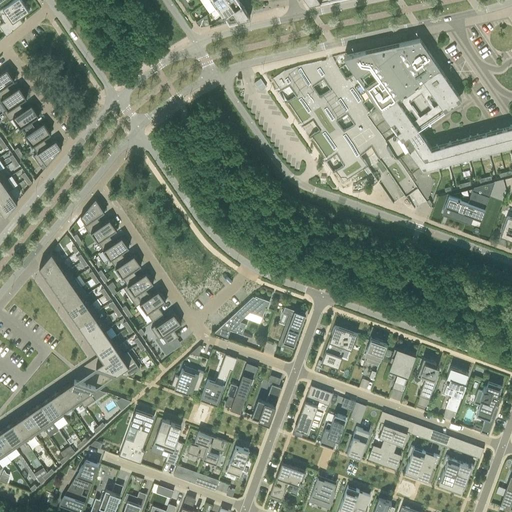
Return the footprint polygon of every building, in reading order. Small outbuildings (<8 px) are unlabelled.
[(3,22),(0,24),(0,26),(3,31),(5,34),(6,36),(22,22),(19,18),(18,16),(22,14),(23,15),(24,14),(29,11),(21,0),(13,0),(2,8),(3,8),(3,9),(3,8),(10,18),(9,19),(3,22)] [(216,9),(228,0),(209,0),(210,0),(216,9)] [(222,17),(225,15),(241,4),(238,0),(228,0),(216,9),(222,17)] [(250,16),(248,13),(241,4),(225,15),(229,22),(250,16)] [(417,38),(346,54),(350,60),(348,61),(355,72),(358,70),(374,94),(372,96),(379,106),(381,105),(403,137),(415,129),(417,128),(418,127),(396,96),(423,78),(444,109),(459,99),(461,98),(452,85),(446,76),(420,38),(417,38)] [(265,74),(265,75),(265,76),(266,77),(277,93),(289,85),(296,95),(284,103),(292,116),(296,122),(296,121),(300,127),(301,128),(312,120),(320,130),(308,138),(308,139),(316,150),(315,151),(319,156),(320,156),(324,162),(336,154),(343,165),(331,173),(343,189),(344,190),(345,190),(346,190),(371,172),(368,167),(367,166),(360,155),(371,147),(379,160),(380,160),(405,196),(417,188),(426,201),(429,199),(428,198),(434,181),(425,169),(423,166),(411,148),(403,137),(381,105),(379,106),(370,113),(363,102),(372,96),(374,94),(358,70),(355,72),(346,78),(339,67),(348,61),(350,60),(346,54),(322,59),(306,64),(305,63),(291,68),(290,67),(288,68),(288,67),(284,68),(284,69),(279,70),(279,69),(267,73),(266,73),(265,74)] [(6,85),(14,79),(7,69),(0,73),(0,89),(6,85)] [(18,103),(26,97),(19,86),(11,92),(6,85),(0,89),(0,98),(0,99),(0,103),(5,110),(3,112),(4,113),(18,103)] [(30,121),(39,115),(31,104),(23,110),(18,103),(4,113),(9,121),(13,118),(20,128),(30,121)] [(43,138),(51,133),(43,122),(35,128),(30,121),(20,128),(32,146),(42,138),(43,138)] [(415,129),(403,137),(411,148),(422,140),(424,139),(425,138),(418,127),(417,128),(415,129)] [(504,127),(494,130),(499,149),(509,147),(504,127)] [(494,130),(484,133),(489,152),(499,149),(494,130)] [(484,133),(473,135),(479,155),(489,152),(484,133)] [(473,135),(463,138),(468,157),(479,155),(473,135)] [(43,138),(32,146),(37,153),(33,155),(40,166),(43,170),(46,166),(60,150),(61,148),(56,140),(47,145),(43,138)] [(422,140),(411,148),(423,166),(428,147),(429,143),(425,138),(424,139),(422,140)] [(463,138),(453,141),(458,160),(468,157),(463,138)] [(453,141),(443,143),(448,163),(458,160),(453,141)] [(428,147),(423,166),(425,169),(426,169),(438,165),(433,146),(431,147),(429,143),(428,147)] [(443,143),(433,146),(438,165),(448,163),(443,143)] [(0,196),(10,190),(14,188),(7,179),(0,183),(0,196)] [(0,209),(5,216),(17,202),(10,190),(0,196),(0,209)] [(448,196),(443,211),(449,213),(448,216),(470,224),(473,217),(481,220),(485,209),(484,209),(489,197),(472,191),(468,203),(448,196)] [(88,232),(101,224),(96,217),(104,211),(95,198),(80,216),(85,223),(83,225),(88,232)] [(511,216),(507,215),(500,235),(511,239),(511,216)] [(103,249),(113,242),(108,235),(117,229),(109,218),(101,224),(88,232),(89,233),(91,232),(103,249)] [(115,267),(125,260),(121,252),(129,247),(121,236),(113,242),(103,249),(115,267)] [(60,264),(64,261),(57,252),(53,254),(51,251),(39,266),(44,274),(60,264)] [(141,265),(134,254),(125,260),(115,267),(127,285),(138,277),(133,270),(141,265)] [(60,264),(44,274),(50,282),(69,269),(64,261),(60,264)] [(56,290),(75,277),(69,269),(50,282),(56,290)] [(150,295),(145,288),(153,283),(146,272),(138,277),(127,285),(123,287),(135,305),(150,295)] [(62,299),(81,286),(75,277),(56,290),(62,299)] [(87,295),(81,286),(62,299),(67,308),(85,296),(87,295)] [(165,300),(158,290),(150,295),(135,305),(136,306),(140,303),(152,321),(163,314),(157,306),(165,300)] [(227,339),(227,338),(230,330),(242,334),(246,323),(240,321),(249,312),(261,317),(260,319),(261,320),(265,307),(267,308),(267,307),(265,307),(267,301),(262,299),(263,298),(255,295),(255,297),(253,296),(212,334),(227,339)] [(73,315),(90,304),(85,296),(67,308),(73,315)] [(79,324),(96,313),(98,311),(92,302),(90,304),(73,315),(79,324)] [(282,342),(292,345),(294,346),(303,320),(305,314),(284,306),(282,313),(289,315),(285,326),(287,327),(282,342)] [(181,323),(173,312),(151,328),(158,339),(162,336),(168,344),(178,337),(173,329),(181,323)] [(84,332),(101,320),(96,313),(79,324),(84,332)] [(90,341),(105,331),(109,328),(103,319),(101,320),(84,332),(90,341)] [(330,337),(321,361),(338,367),(341,360),(338,359),(339,355),(347,358),(352,345),(352,344),(353,344),(357,333),(357,332),(334,324),(334,325),(331,333),(334,334),(333,338),(330,337)] [(95,349),(110,338),(105,331),(90,341),(95,349)] [(101,357),(118,345),(112,337),(110,338),(95,349),(101,357)] [(124,352),(136,344),(132,337),(119,344),(124,352)] [(364,354),(367,356),(365,361),(378,366),(385,345),(382,343),(383,342),(370,337),(364,354)] [(199,344),(190,353),(198,356),(202,345),(199,344)] [(103,368),(124,353),(118,345),(101,357),(103,360),(96,365),(103,368)] [(169,346),(163,350),(166,354),(172,350),(169,346)] [(416,354),(408,351),(407,352),(394,348),(390,360),(391,361),(388,369),(397,373),(407,376),(416,354)] [(139,367),(128,350),(124,353),(103,368),(126,376),(139,367)] [(226,352),(221,365),(230,369),(232,369),(237,357),(226,352)] [(417,374),(427,377),(423,388),(422,388),(419,395),(429,399),(437,378),(438,372),(436,372),(438,366),(435,364),(436,361),(423,357),(417,374)] [(247,361),(242,373),(253,376),(257,365),(247,361)] [(200,398),(217,404),(230,369),(221,365),(215,381),(207,378),(200,398)] [(443,390),(451,392),(452,393),(450,398),(449,397),(445,407),(456,411),(466,383),(464,382),(468,373),(450,366),(445,381),(446,382),(443,390)] [(175,375),(171,385),(175,386),(174,388),(188,393),(189,390),(189,391),(192,392),(193,389),(196,391),(197,391),(204,372),(198,370),(196,373),(195,373),(183,369),(183,370),(181,369),(181,370),(182,371),(180,377),(175,375)] [(240,411),(253,376),(242,373),(238,384),(234,397),(228,395),(225,405),(230,407),(230,408),(240,411)] [(397,373),(394,381),(404,385),(407,376),(397,373)] [(271,383),(278,386),(281,379),(270,375),(268,382),(271,383)] [(359,386),(367,388),(370,380),(362,378),(359,386)] [(78,398),(81,403),(84,407),(95,400),(89,392),(95,388),(74,380),(71,382),(68,384),(78,398)] [(476,414),(485,417),(481,428),(473,426),(472,429),(488,434),(498,406),(494,404),(496,401),(497,401),(499,394),(498,394),(502,385),(488,380),(486,386),(483,386),(482,389),(478,388),(473,402),(479,404),(476,414)] [(402,391),(404,385),(394,381),(392,388),(402,391)] [(226,394),(228,395),(234,397),(238,384),(231,382),(226,394)] [(251,416),(269,423),(282,387),(278,386),(271,383),(265,401),(258,398),(251,416)] [(59,390),(68,404),(69,406),(72,409),(81,403),(78,398),(68,384),(62,388),(59,390)] [(303,431),(307,433),(307,432),(309,429),(319,401),(319,402),(328,405),(329,404),(330,401),(333,393),(312,385),(310,385),(293,431),(301,434),(302,434),(303,431)] [(59,410),(60,412),(69,406),(68,404),(59,390),(53,395),(49,397),(59,410)] [(396,400),(399,392),(392,390),(389,398),(396,400)] [(49,417),(53,422),(63,416),(60,412),(59,410),(49,397),(43,401),(40,403),(49,417)] [(343,397),(340,406),(346,408),(350,399),(343,397)] [(350,399),(346,408),(352,410),(355,401),(350,399)] [(365,405),(355,401),(352,410),(351,412),(352,412),(359,415),(361,416),(365,405)] [(31,409),(40,423),(44,429),(53,422),(49,417),(40,403),(34,407),(31,409)] [(153,420),(154,415),(136,408),(131,421),(139,424),(138,428),(140,428),(136,439),(135,438),(134,441),(128,439),(127,440),(125,439),(119,456),(140,463),(145,451),(142,450),(153,420)] [(21,416),(31,429),(35,435),(44,429),(40,423),(31,409),(25,413),(21,416)] [(352,412),(349,419),(357,421),(359,415),(352,412)] [(327,422),(320,441),(333,446),(336,438),(338,439),(343,425),(345,417),(334,413),(331,423),(327,422)] [(382,464),(399,417),(393,415),(389,425),(381,422),(378,428),(381,429),(378,436),(384,437),(380,447),(373,444),(367,459),(382,464)] [(12,422),(21,436),(25,441),(35,435),(31,429),(21,416),(16,419),(12,422)] [(405,419),(399,417),(382,464),(396,469),(401,455),(393,452),(397,442),(404,445),(409,432),(401,429),(405,419)] [(181,425),(162,418),(154,441),(158,443),(158,442),(165,444),(163,450),(169,452),(167,457),(165,461),(174,464),(182,442),(177,441),(178,438),(175,437),(176,433),(178,434),(181,425)] [(139,424),(131,421),(125,439),(127,440),(128,439),(134,441),(135,438),(136,439),(140,428),(138,428),(139,424)] [(12,442),(16,448),(25,441),(21,436),(12,422),(7,426),(3,429),(12,442)] [(369,431),(356,426),(347,451),(360,456),(369,431)] [(12,442),(3,429),(0,430),(0,444),(2,448),(6,454),(16,448),(12,442)] [(439,432),(432,429),(431,434),(429,439),(436,442),(439,432)] [(211,436),(198,431),(194,440),(200,442),(198,447),(190,444),(187,452),(203,458),(211,436)] [(219,454),(214,452),(216,447),(224,450),(227,441),(211,436),(203,458),(216,463),(219,454)] [(100,449),(102,443),(95,440),(90,445),(100,449)] [(158,443),(154,441),(150,451),(167,457),(169,452),(163,450),(165,444),(158,442),(158,443)] [(466,441),(464,446),(463,451),(469,454),(473,444),(466,441)] [(247,450),(234,445),(226,470),(239,474),(247,450)] [(409,457),(404,472),(415,476),(416,472),(425,451),(411,445),(407,456),(409,457)] [(439,456),(425,451),(416,472),(415,476),(427,480),(432,467),(434,468),(439,456)] [(452,482),(460,460),(445,455),(442,463),(445,464),(439,481),(451,486),(452,482)] [(65,494),(60,503),(67,505),(68,504),(71,505),(70,507),(81,511),(86,497),(80,495),(83,486),(90,488),(98,464),(86,459),(78,471),(79,471),(77,475),(81,477),(78,484),(76,483),(73,492),(75,492),(73,497),(65,494)] [(460,460),(452,482),(463,486),(468,473),(471,473),(474,465),(460,460)] [(275,479),(269,495),(271,496),(282,499),(288,481),(300,485),(301,482),(304,472),(305,470),(287,463),(283,462),(281,461),(275,479)] [(173,475),(185,480),(188,474),(189,469),(177,464),(173,475)] [(194,483),(196,477),(188,474),(185,480),(194,483)] [(511,475),(510,474),(499,505),(509,509),(511,501),(511,500),(511,475)] [(204,480),(202,486),(214,490),(218,479),(206,475),(204,480)] [(325,477),(324,479),(318,477),(319,475),(318,475),(308,501),(309,501),(310,500),(329,507),(328,508),(329,509),(335,492),(333,491),(336,481),(325,477)] [(196,477),(194,483),(202,486),(204,480),(196,477)] [(108,511),(110,509),(114,510),(114,508),(115,508),(123,485),(115,482),(112,490),(105,488),(103,494),(101,493),(99,499),(95,497),(94,501),(89,511),(108,511)] [(350,511),(358,493),(359,490),(347,485),(339,508),(350,511),(349,511),(350,511)] [(234,490),(228,488),(226,494),(232,497),(234,490)] [(364,511),(370,494),(359,490),(358,493),(350,511),(366,511),(364,511)] [(139,511),(147,494),(139,491),(135,502),(127,499),(124,508),(122,511),(139,511)] [(185,498),(182,506),(179,511),(197,511),(191,510),(195,498),(194,498),(193,498),(186,495),(185,498)] [(392,511),(395,507),(390,505),(391,501),(379,497),(373,511),(392,511)] [(173,511),(176,506),(168,503),(165,511),(173,511)]
